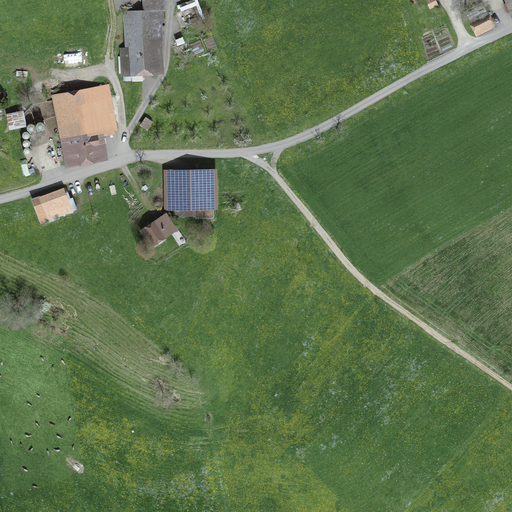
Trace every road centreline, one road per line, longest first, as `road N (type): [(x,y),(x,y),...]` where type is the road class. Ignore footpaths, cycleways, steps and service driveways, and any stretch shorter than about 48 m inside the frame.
road 1 (track): [(511,392),(358,277),(271,170),(242,151)]
road 2 (unclassified): [(280,145),(139,155),(0,199)]
road 3 (unclassified): [(280,145),(511,28)]
road 4 (track): [(124,138),(109,59),(110,0)]
